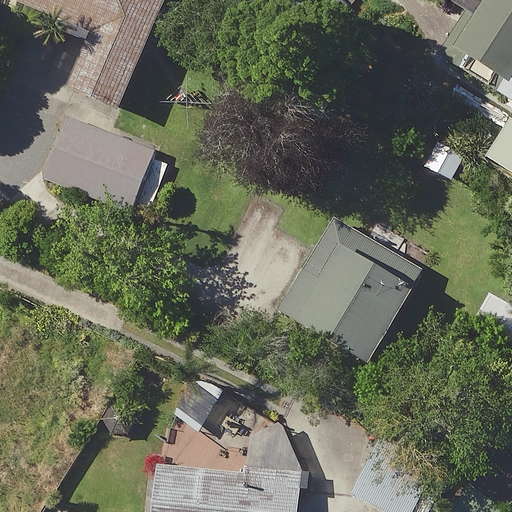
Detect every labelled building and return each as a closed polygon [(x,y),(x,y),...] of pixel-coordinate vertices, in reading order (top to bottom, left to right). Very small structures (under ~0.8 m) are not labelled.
[(13,0),(11,6),(110,51),(89,105),(140,126),(186,0),(13,0)] [(323,0),(230,0),(225,10),(295,49),(323,0)] [(511,0),(473,0),(501,16),(473,63),(511,86),(511,0)] [(167,159),(77,126),(54,186),(145,220),(167,159)] [(437,282),(346,228),(307,294),(315,299),(299,327),(393,382),(438,306),(427,300),(437,282)] [(223,392),(190,374),(167,415),(200,433),(223,392)] [(425,511),(443,475),(371,440),(346,491),(389,511),(425,511)] [(508,511),(511,509),(511,457),(503,450),(455,511),(508,511)] [(311,511),(315,481),(168,466),(163,511),(311,511)]
